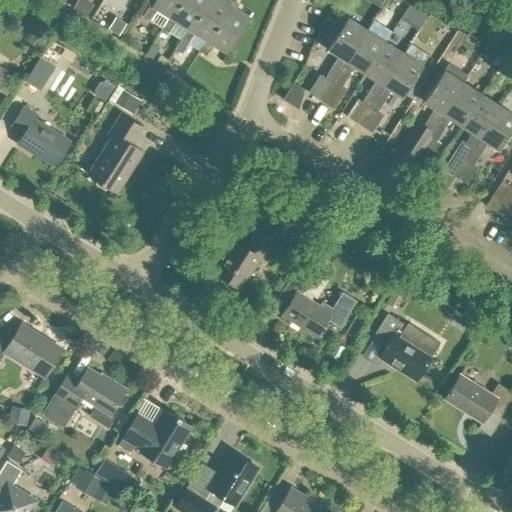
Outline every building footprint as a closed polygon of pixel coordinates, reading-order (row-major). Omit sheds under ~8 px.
[(32,0),(29,4),(42,16),(50,7),(42,0),(32,0)] [(77,0),(73,7),(72,8),(86,16),(93,4),(85,0),(77,0)] [(170,20),(182,0),(155,0),(151,7),(148,6),(142,16),(149,21),(155,11),(167,19),(170,20)] [(188,31),(207,0),(182,0),(170,20),(167,19),(161,28),(168,32),(174,23),(186,30),(188,31)] [(207,43),(233,2),(229,0),(207,0),(188,31),(186,30),(174,49),(181,54),(193,34),(205,41),(207,43)] [(207,43),(205,41),(198,51),(206,56),(212,46),(227,55),(252,14),(233,2),(207,43)] [(115,18),(108,29),(118,36),(126,24),(115,18)] [(320,100),(366,30),(347,18),(326,49),(338,57),(324,78),(321,76),(310,93),(320,100)] [(364,74),(383,42),(366,30),(320,100),(334,109),(345,92),(340,89),(354,67),(364,74)] [(368,107),(403,54),(383,42),(364,74),(375,81),(361,102),(357,100),(346,117),(357,124),(368,107)] [(151,61),(159,49),(154,46),(146,58),(151,61)] [(389,90),(401,98),(404,93),(421,66),(403,54),(368,107),(375,112),(389,90)] [(39,57),(25,80),(40,89),(54,66),(39,57)] [(504,60),(496,71),(504,76),(511,65),(504,60)] [(410,162),(417,152),(427,136),(462,83),(466,76),(448,64),(423,102),(434,109),(420,131),(416,128),(399,155),(410,162)] [(421,66),(404,93),(410,97),(428,70),(421,66)] [(99,81),(94,89),(95,95),(103,101),(113,85),(104,80),(99,81)] [(460,126),(481,95),(462,83),(427,136),(417,152),(430,160),(440,144),(435,141),(449,119),(460,126)] [(123,89),(114,103),(132,114),(141,100),(123,89)] [(465,159),(499,106),(481,95),(460,126),(471,133),(466,142),(461,139),(453,152),(457,155),(465,159)] [(511,114),(499,106),(465,159),(472,164),(486,143),(498,150),(511,128),(511,114)] [(53,166),(69,142),(33,119),(35,116),(22,108),(10,127),(22,135),(16,145),(27,152),(28,151),(53,166)] [(115,193),(141,153),(131,146),(141,130),(120,116),(108,135),(111,137),(87,175),(115,193)] [(0,164),(20,176),(27,164),(0,147),(0,164)] [(495,211),(511,187),(502,181),(486,206),(495,211)] [(505,218),(511,207),(511,187),(495,211),(505,218)] [(281,198),(273,212),(299,228),(307,214),(284,199),(281,198)] [(140,227),(145,209),(132,205),(127,223),(140,227)] [(263,262),(275,243),(255,229),(243,248),(233,241),(212,274),(239,291),(259,259),(263,262)] [(317,306),(301,296),(316,272),(299,261),(287,280),(298,287),(280,316),(314,337),(316,335),(319,337),(326,327),(322,324),(325,320),(338,328),(355,301),(340,292),(330,308),(320,302),(317,306)] [(466,312),(459,323),(472,331),(479,320),(466,312)] [(414,382),(430,357),(399,337),(405,326),(385,314),(370,338),(384,347),(377,358),(414,382)] [(60,349),(20,324),(13,337),(3,352),(43,377),(60,349)] [(52,397),(42,414),(62,427),(73,410),(80,398),(94,407),(88,416),(107,428),(113,418),(109,416),(126,390),(111,380),(110,382),(86,367),(77,382),(66,375),(52,397)] [(490,394),(458,375),(443,399),(480,422),(487,411),(498,418),(511,395),(511,393),(496,383),(490,394)] [(26,427),(31,411),(12,406),(8,422),(26,427)] [(190,427),(163,410),(155,424),(137,413),(117,445),(129,452),(132,447),(165,467),(173,455),(178,459),(185,446),(180,443),(190,427)] [(39,438),(47,426),(34,418),(27,430),(39,438)] [(19,464),(25,454),(13,446),(7,456),(19,464)] [(46,449),(40,459),(50,465),(56,455),(46,449)] [(174,496),(167,509),(172,511),(210,511),(214,507),(223,498),(234,506),(258,468),(233,453),(220,475),(216,473),(201,498),(183,487),(177,498),(174,496)] [(103,460),(94,474),(107,482),(116,468),(103,460)] [(6,461),(0,469),(0,488),(2,489),(0,492),(0,511),(28,511),(36,501),(11,486),(21,470),(6,461)] [(78,467),(70,481),(91,494),(100,481),(78,467)] [(327,511),(290,488),(281,502),(270,495),(259,511),(327,511)] [(78,511),(61,501),(53,511),(78,511)]
